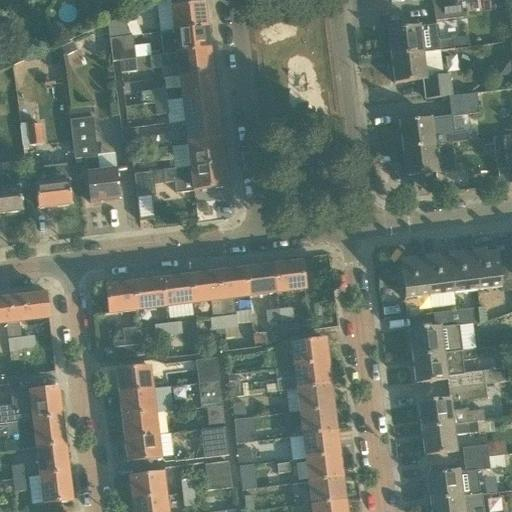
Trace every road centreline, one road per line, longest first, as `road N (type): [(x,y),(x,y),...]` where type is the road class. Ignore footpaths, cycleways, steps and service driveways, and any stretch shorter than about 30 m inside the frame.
road 1 (residential): [(387,511),(350,226)]
road 2 (residential): [(102,511),(70,261)]
road 3 (residential): [(238,241),(234,72),(219,0)]
road 4 (residential): [(350,226),(328,0)]
road 5 (residential): [(70,261),(238,241)]
road 6 (residential): [(350,226),(511,206)]
